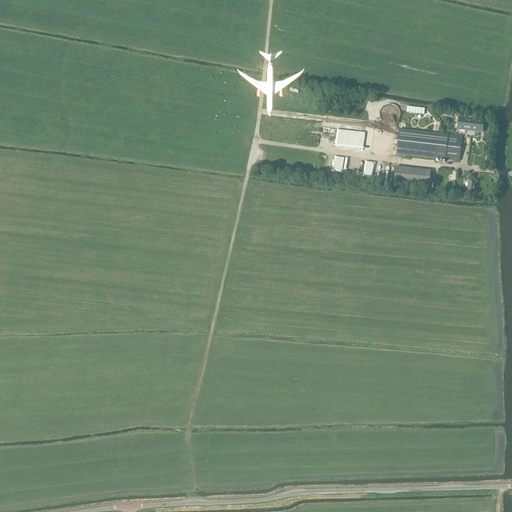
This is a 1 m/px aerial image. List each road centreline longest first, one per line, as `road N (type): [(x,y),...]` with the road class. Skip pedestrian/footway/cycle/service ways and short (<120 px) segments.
road 1 (track): [(192,498),(186,431),(255,141),(271,0)]
road 2 (unclassified): [(128,507),(310,491),(511,486)]
road 3 (track): [(393,158),(255,141)]
